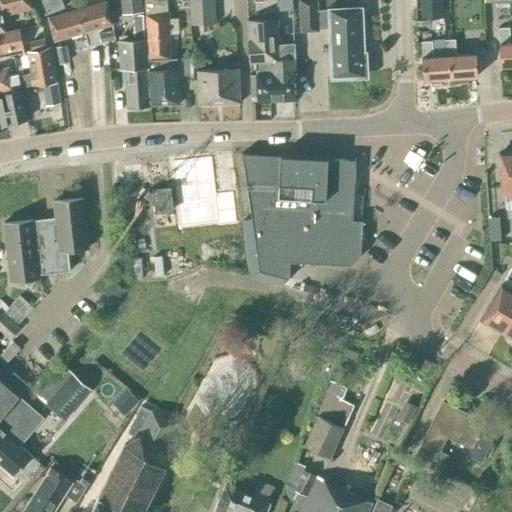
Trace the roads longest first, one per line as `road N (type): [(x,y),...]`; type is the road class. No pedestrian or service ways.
road 1 (residential): [(511,390),(426,341),(384,287),(450,174),(447,118)]
road 2 (residential): [(246,130),(72,140),(0,153)]
road 3 (residential): [(403,123),(246,130)]
road 4 (residential): [(246,130),(237,0)]
road 5 (residential): [(403,123),(402,0)]
